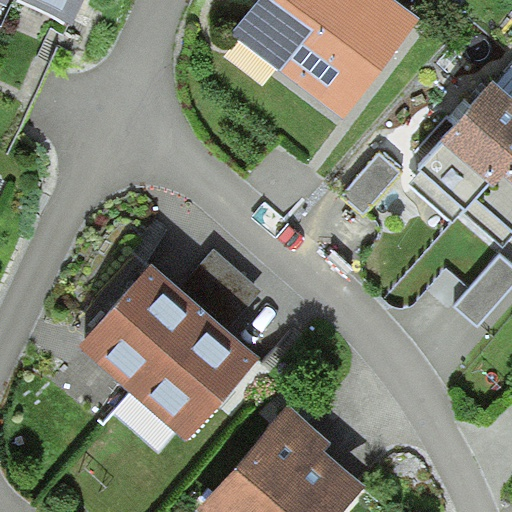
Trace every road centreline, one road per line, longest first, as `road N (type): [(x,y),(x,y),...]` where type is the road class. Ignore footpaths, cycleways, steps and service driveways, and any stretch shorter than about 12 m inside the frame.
road 1 (residential): [(119,114),(195,164),(370,323),(442,423),(481,511)]
road 2 (residential): [(119,114),(0,362)]
road 3 (residential): [(169,0),(119,114)]
